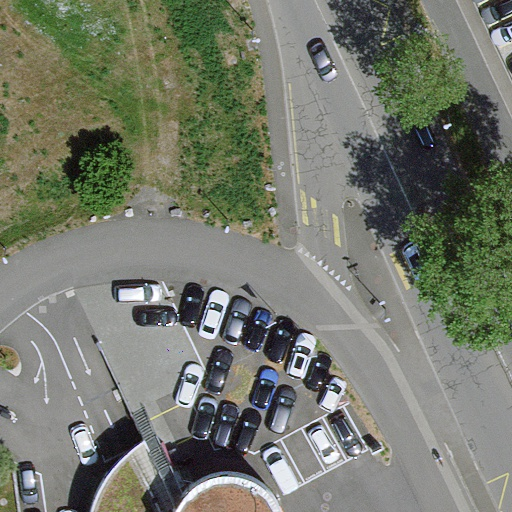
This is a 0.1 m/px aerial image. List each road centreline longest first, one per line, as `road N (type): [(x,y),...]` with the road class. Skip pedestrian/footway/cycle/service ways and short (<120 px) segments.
road 1 (primary): [(511,401),(321,0)]
road 2 (residential): [(511,149),(439,0)]
